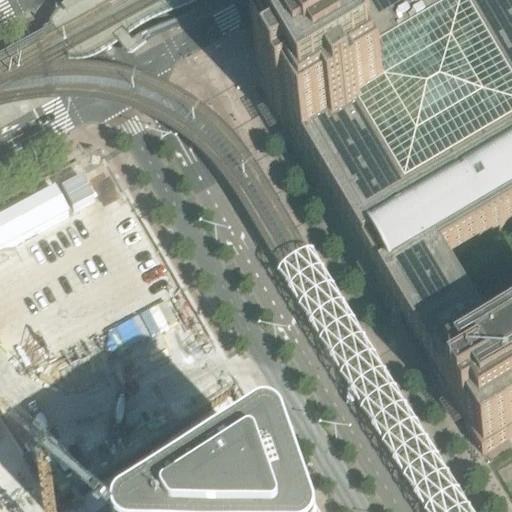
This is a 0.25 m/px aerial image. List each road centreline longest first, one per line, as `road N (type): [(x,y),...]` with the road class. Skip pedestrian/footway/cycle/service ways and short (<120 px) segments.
road 1 (tertiary): [(403,511),(140,74)]
road 2 (tertiary): [(111,90),(360,511)]
road 3 (tertiary): [(140,74),(269,0)]
road 4 (tertiary): [(0,147),(111,90)]
